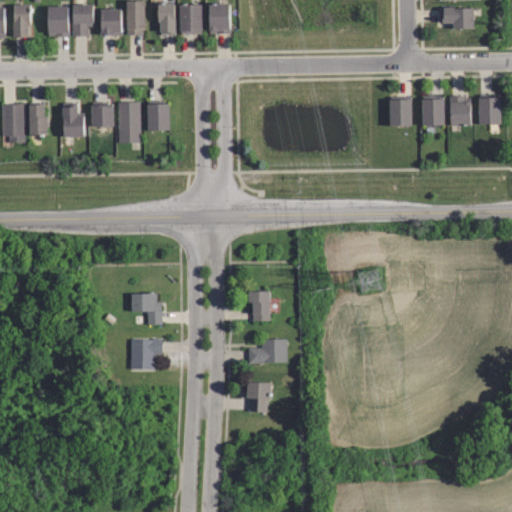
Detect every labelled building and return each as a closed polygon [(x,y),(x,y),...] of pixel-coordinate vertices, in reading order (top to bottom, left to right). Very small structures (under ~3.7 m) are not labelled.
[(128,33),(127,2),(144,2),(145,30),(142,30),(142,33),(128,33)] [(161,34),(161,23),(159,23),(159,4),(175,4),(175,34),(161,34)] [(181,4),(202,4),(203,33),(181,33),(181,4)] [(210,4),(231,4),(231,33),(210,33),(210,4)] [(15,38),(14,5),(31,5),(31,25),(29,25),(29,38),(15,38)] [(74,22),(74,5),(94,5),(94,26),(88,26),(88,36),(73,36),(73,22),(74,22)] [(49,7),(71,6),(71,35),(49,35),(49,7)] [(439,7),(473,7),(474,28),(453,28),(453,23),(440,23),(439,7)] [(121,35),(100,35),(100,8),(121,8),(121,35)] [(500,123),(478,123),(478,94),(500,94),(500,123)] [(410,124),(389,125),(388,96),(410,95),(410,124)] [(449,124),(449,95),(463,95),(463,96),(469,96),(469,124),(449,124)] [(443,124),(421,125),(421,96),(442,96),(443,124)] [(116,101),(138,101),(138,141),(117,141),(116,101)] [(26,142),(10,142),(10,137),(3,137),(3,105),(16,105),(16,103),(25,103),(26,142)] [(47,135),(30,135),(30,103),(45,103),(45,117),(48,117),(47,135)] [(92,103),(114,103),(114,127),(92,127),(92,103)] [(148,105),(169,104),(169,130),(148,130),(148,105)] [(83,116),(83,137),(62,137),(62,105),(77,105),(77,116),(83,116)] [(253,323),(253,306),(249,307),(249,292),(270,291),(270,322),(253,323)] [(161,325),(148,325),(148,313),(131,313),(131,296),(156,296),(156,303),(161,303),(161,325)] [(153,368),(129,367),(130,337),(160,338),(160,352),(153,352),(153,368)] [(286,364),(248,364),(248,348),(262,348),(262,338),(286,338),(286,364)] [(268,412),(250,412),(250,397),(247,397),(248,380),(270,380),(270,400),(268,400),(268,412)]
